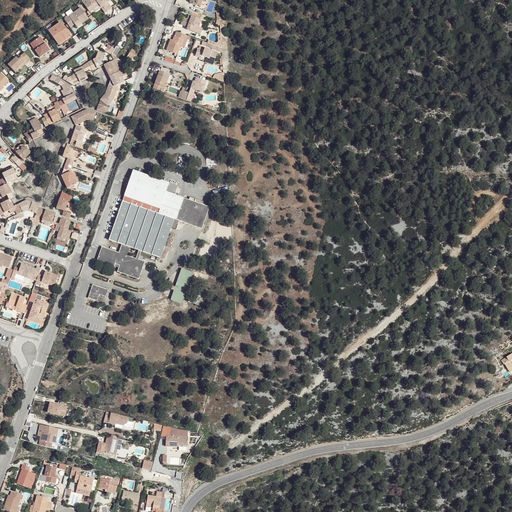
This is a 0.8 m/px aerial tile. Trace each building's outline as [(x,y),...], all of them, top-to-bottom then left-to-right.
[(98,7),(99,9),(102,7),(105,12),(107,10),(110,8),(104,0),(97,0),(95,1),(94,0),(92,0),(88,3),(86,0),(83,0),(81,2),(89,13),(93,10),(98,7)] [(80,9),(64,20),(70,29),(74,26),(75,27),(81,23),(82,25),(85,23),(88,21),(80,9)] [(183,24),(187,25),(189,21),(193,22),(191,26),(190,29),(200,33),(202,26),(203,22),(202,22),(203,19),(191,14),(190,18),(185,16),(184,20),(183,24)] [(48,32),(56,43),(64,38),(66,41),(68,40),(70,38),(59,23),(48,32)] [(208,37),(207,41),(209,42),(222,46),(221,29),(218,30),(219,38),(218,39),(216,40),(208,37)] [(187,43),(190,35),(179,32),(178,36),(177,36),(176,39),(175,42),(172,41),(171,43),(171,46),(184,50),(187,43)] [(39,37),(31,43),(36,50),(34,51),(39,58),(44,55),(49,51),(39,37)] [(222,50),(222,46),(209,42),(209,44),(213,46),(213,47),(222,50)] [(202,53),(209,56),(211,56),(211,58),(217,60),(220,51),(207,47),(207,49),(200,47),(198,55),(199,55),(201,56),(202,53)] [(93,61),(90,63),(88,65),(89,67),(92,72),(102,66),(104,66),(102,62),(105,56),(102,54),(99,51),(94,59),(95,60),(97,62),(94,64),(93,61)] [(29,61),(23,53),(16,59),(14,57),(6,65),(14,73),(16,71),(19,69),(17,67),(23,62),(25,65),(29,61)] [(116,60),(113,61),(116,68),(120,72),(122,71),(116,60)] [(104,66),(102,66),(105,73),(109,79),(116,74),(120,72),(116,68),(113,61),(109,63),(104,66)] [(64,75),(62,78),(73,85),(87,78),(84,72),(83,69),(75,73),(76,74),(72,76),(68,78),(64,75)] [(158,78),(155,87),(163,90),(164,87),(165,87),(168,81),(171,73),(161,70),(158,78)] [(116,74),(109,79),(109,81),(108,86),(114,88),(117,86),(121,84),(117,77),(119,76),(121,79),(122,78),(125,76),(123,73),(122,71),(120,72),(116,74)] [(185,89),(182,97),(192,101),(194,97),(190,95),(191,92),(195,94),(197,89),(204,91),(209,80),(200,77),(198,82),(196,81),(194,80),(190,92),(187,91),(185,89)] [(71,88),(57,80),(56,82),(55,84),(61,87),(64,93),(61,94),(64,99),(66,98),(67,100),(65,101),(63,103),(65,107),(77,101),(71,88)] [(114,88),(108,86),(105,96),(100,100),(96,110),(106,114),(109,108),(107,106),(115,101),(116,97),(118,93),(120,91),(117,86),(114,88)] [(49,113),(43,117),(45,119),(50,126),(62,120),(57,111),(56,110),(49,113)] [(95,119),(96,115),(85,111),(71,118),(76,127),(89,120),(94,122),(95,119)] [(29,132),(29,133),(33,141),(45,135),(41,129),(43,128),(38,120),(31,124),(32,127),(34,130),(29,132)] [(76,127),(71,142),(76,144),(75,148),(81,150),(82,148),(82,146),(80,145),(82,140),(84,135),(85,131),(76,127)] [(29,133),(24,135),(27,137),(30,143),(33,141),(29,133)] [(33,141),(30,143),(29,144),(28,145),(28,148),(32,152),(36,148),(33,141)] [(19,144),(13,150),(15,152),(17,150),(20,150),(21,147),(26,148),(26,150),(30,154),(32,152),(28,148),(28,145),(19,144)] [(17,150),(15,152),(22,160),(23,161),(30,154),(26,150),(26,148),(21,147),(20,150),(17,150)] [(68,151),(65,150),(62,158),(66,159),(65,164),(72,167),(73,165),(74,162),(72,161),(73,158),(74,153),(68,151)] [(24,165),(17,158),(15,159),(13,161),(17,165),(21,169),(24,165)] [(72,167),(65,164),(61,177),(67,189),(72,188),(76,186),(71,174),(73,168),(72,167)] [(8,172),(2,175),(4,178),(7,184),(18,178),(13,169),(8,172)] [(132,249),(139,252),(142,253),(160,259),(174,219),(201,229),(211,197),(133,171),(110,241),(121,245),(119,252),(103,248),(98,261),(115,267),(116,264),(120,265),(119,268),(117,274),(139,280),(145,262),(140,260),(137,259),(129,257),(132,249)] [(7,184),(4,178),(0,180),(0,187),(0,191),(3,198),(12,194),(7,184)] [(68,201),(59,198),(56,208),(64,211),(62,215),(69,217),(69,215),(70,213),(65,211),(68,201)] [(11,199),(1,204),(3,209),(6,213),(9,212),(12,210),(13,209),(15,208),(14,206),(11,199)] [(19,204),(24,212),(27,211),(30,210),(32,211),(32,213),(36,214),(39,208),(39,206),(26,201),(19,204)] [(39,208),(36,214),(35,216),(43,218),(43,220),(47,221),(52,223),(55,214),(39,208)] [(59,225),(57,224),(54,232),(58,233),(56,238),(63,241),(65,241),(67,242),(70,234),(68,233),(69,231),(68,230),(70,222),(61,219),(59,225)] [(0,264),(2,266),(8,268),(12,258),(5,256),(5,257),(4,258),(2,257),(2,256),(0,255),(0,264)] [(21,265),(18,273),(17,275),(25,278),(31,280),(33,276),(37,278),(39,274),(41,268),(36,267),(35,270),(28,267),(21,265)] [(193,274),(182,270),(176,288),(174,291),(171,301),(182,304),(193,274)] [(37,278),(36,282),(36,283),(40,284),(41,281),(54,285),(58,275),(51,273),(45,271),(43,276),(39,274),(37,278)] [(18,273),(16,272),(14,279),(24,282),(25,278),(17,275),(18,273)] [(109,291),(93,286),(88,299),(105,304),(109,291)] [(32,310),(29,316),(39,318),(42,311),(45,312),(48,304),(41,301),(42,298),(48,301),(48,299),(32,293),(31,296),(30,300),(29,301),(34,303),(32,310)] [(22,314),(25,314),(27,306),(23,305),(25,299),(12,295),(8,303),(8,305),(20,309),(20,313),(22,314)] [(4,307),(20,313),(20,309),(8,305),(8,303),(7,302),(4,307)] [(69,407),(52,402),(50,407),(49,412),(66,416),(69,407)] [(128,416),(111,412),(109,420),(109,421),(108,422),(113,423),(113,421),(116,422),(122,424),(127,422),(128,418),(128,416)] [(57,426),(42,422),(42,425),(41,427),(45,428),(43,435),(41,444),(52,446),(53,441),(57,426)] [(189,436),(167,435),(166,448),(178,449),(178,447),(183,447),(188,447),(189,436)] [(117,438),(106,436),(104,444),(104,445),(104,446),(102,453),(112,455),(114,449),(117,438)] [(157,448),(148,446),(146,454),(155,457),(157,448)] [(151,470),(152,462),(143,460),(141,468),(151,470)] [(27,488),(30,480),(34,470),(26,467),(25,471),(22,470),(16,484),(27,488)] [(55,478),(56,476),(58,469),(48,467),(45,476),(48,477),(46,482),(56,485),(58,479),(55,478)] [(92,481),(79,478),(75,494),(88,497),(92,481)] [(117,483),(102,479),(100,489),(106,490),(105,493),(113,495),(117,483)] [(139,495),(123,492),(120,506),(130,509),(131,505),(137,506),(139,495)] [(163,500),(165,495),(157,493),(156,498),(148,497),(146,506),(152,507),(151,510),(150,511),(160,511),(161,511),(158,510),(160,500),(163,500)] [(7,511),(14,511),(17,507),(19,500),(8,496),(2,510),(7,511)] [(44,511),(47,499),(34,496),(30,511),(34,511),(44,511)]
